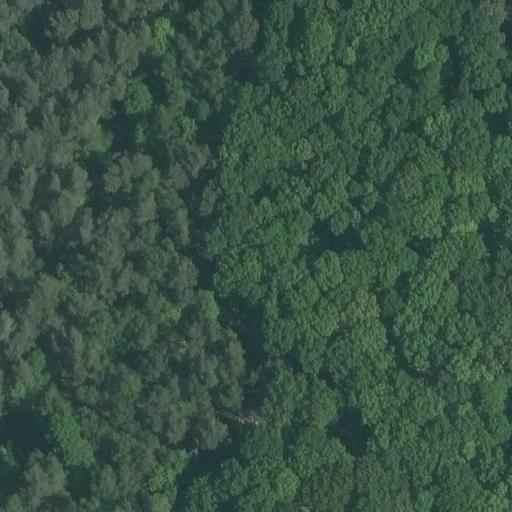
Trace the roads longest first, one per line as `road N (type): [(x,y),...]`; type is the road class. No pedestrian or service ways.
road 1 (track): [(0,497),(200,0)]
road 2 (track): [(137,511),(18,449)]
